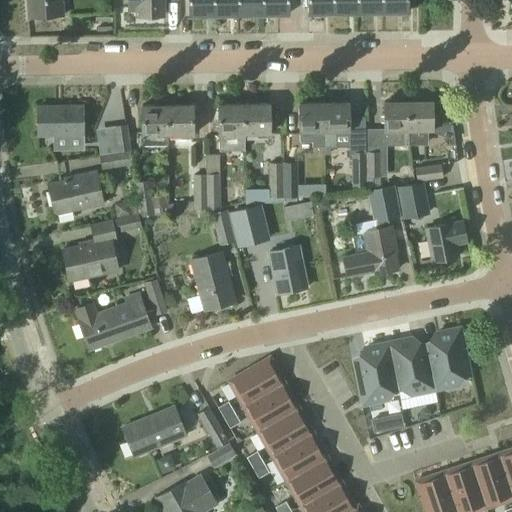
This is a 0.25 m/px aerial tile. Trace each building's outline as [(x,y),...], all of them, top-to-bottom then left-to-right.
[(25,0),(27,19),(63,16),(61,0),(25,0)] [(127,0),(128,12),(135,12),(135,17),(163,16),(162,0),(127,0)] [(213,15),(212,0),(187,0),(188,15),(213,15)] [(237,15),(237,0),(212,0),(213,15),(237,15)] [(237,0),(237,15),(263,14),(262,0),(237,0)] [(262,0),(263,14),(287,14),(286,0),(262,0)] [(333,13),(332,0),(306,0),(307,14),(333,13)] [(332,0),(333,13),(356,13),(355,0),(332,0)] [(380,0),(355,0),(356,13),(381,13),(380,0)] [(380,0),(381,13),(406,12),(406,0),(380,0)] [(407,146),(406,102),(404,102),(400,97),(389,98),(386,103),(383,103),(383,131),(398,131),(398,146),(407,146)] [(406,102),(407,146),(417,146),(417,144),(426,144),(426,131),(431,131),(430,102),(427,102),(423,97),(412,97),(409,102),(406,102)] [(130,101),(121,100),(121,119),(130,119),(130,101)] [(322,104),(323,148),(336,147),(335,132),(348,132),(348,103),(322,104)] [(241,105),(242,135),(267,135),(267,104),(241,105)] [(323,148),(322,104),(298,104),(298,133),(311,132),(311,148),(323,148)] [(165,106),(165,136),(191,136),(190,105),(165,106)] [(242,151),(242,135),(241,105),(215,105),(216,139),(230,139),(230,151),(242,151)] [(165,147),(165,136),(165,106),(139,106),(140,143),(142,143),(142,148),(165,147)] [(36,108),(36,136),(81,135),(80,107),(36,108)] [(116,153),(128,151),(124,124),(112,126),(116,153)] [(99,159),(101,171),(131,166),(129,154),(99,159)] [(365,155),(365,178),(379,178),(380,178),(380,154),(365,155)] [(365,178),(365,155),(352,155),(352,189),(365,189),(365,187),(365,178)] [(282,200),(281,164),(268,165),(268,202),(282,200)] [(281,164),(282,200),(296,199),(295,164),(281,164)] [(414,168),(416,182),(442,178),(439,164),(414,168)] [(47,184),(54,215),(101,205),(94,171),(77,175),(78,178),(47,184)] [(219,176),(204,177),(205,210),(220,208),(219,176)] [(205,210),(204,177),(192,177),(192,212),(205,210)] [(379,187),(379,178),(365,178),(365,187),(379,187)] [(136,185),(141,219),(151,218),(147,184),(136,185)] [(404,220),(416,217),(412,199),(426,196),(423,184),(398,189),(404,220)] [(369,194),(375,223),(400,218),(394,189),(369,194)] [(296,218),(311,215),(309,202),(294,205),(296,218)] [(268,241),(259,206),(229,213),(238,248),(268,241)] [(213,215),(220,246),(233,244),(226,212),(213,215)] [(61,250),(68,281),(116,271),(109,239),(116,238),(115,233),(141,228),(139,219),(138,215),(88,226),(92,243),(61,250)] [(341,258),(345,278),(373,272),(374,275),(396,270),(392,250),(394,250),(389,227),(373,230),(372,222),(355,226),(357,234),(350,235),(354,256),(341,258)] [(455,245),(465,243),(460,222),(450,224),(424,229),(430,263),(457,258),(455,245)] [(410,237),(415,252),(425,249),(420,234),(410,237)] [(268,253),(276,295),(305,289),(297,247),(268,253)] [(191,260),(204,311),(234,303),(220,252),(191,260)] [(145,285),(155,317),(166,313),(156,282),(145,285)] [(92,304),(74,310),(88,350),(150,328),(137,293),(122,298),(124,304),(95,314),(92,304)] [(428,363),(434,391),(456,386),(455,379),(469,376),(459,330),(433,335),(436,345),(425,348),(428,363)] [(411,395),(434,391),(428,363),(425,348),(412,350),(410,340),(388,344),(394,374),(397,391),(410,388),(411,395)] [(384,394),(397,391),(394,374),(388,344),(363,349),(365,360),(353,362),(362,406),(386,401),(384,394)] [(228,382),(243,408),(284,384),(269,359),(228,382)] [(243,408),(257,433),(298,409),(284,384),(243,408)] [(216,409),(222,420),(231,415),(225,404),(216,409)] [(196,414),(216,448),(228,441),(208,407),(196,414)] [(122,428),(133,455),(185,435),(174,408),(122,428)] [(298,409),(257,433),(271,458),(313,434),(298,409)] [(231,415),(222,420),(228,431),(238,425),(231,415)] [(381,418),(371,420),(374,433),(383,431),(381,418)] [(271,458),(286,483),(327,459),(313,434),(271,458)] [(236,455),(229,444),(206,457),(213,468),(236,455)] [(511,449),(496,455),(511,500),(511,499),(511,449)] [(245,459),(251,469),(260,464),(254,453),(245,459)] [(469,464),(484,509),(511,500),(496,455),(469,464)] [(327,459),(286,483),(300,508),(341,484),(327,459)] [(260,464),(251,469),(257,480),(266,475),(260,464)] [(441,474),(454,511),(476,511),(484,509),(469,464),(441,474)] [(156,498),(163,511),(203,511),(216,505),(199,474),(156,498)] [(454,511),(441,474),(414,483),(424,511),(454,511)] [(348,511),(355,508),(341,484),(300,508),(302,511),(348,511)]
